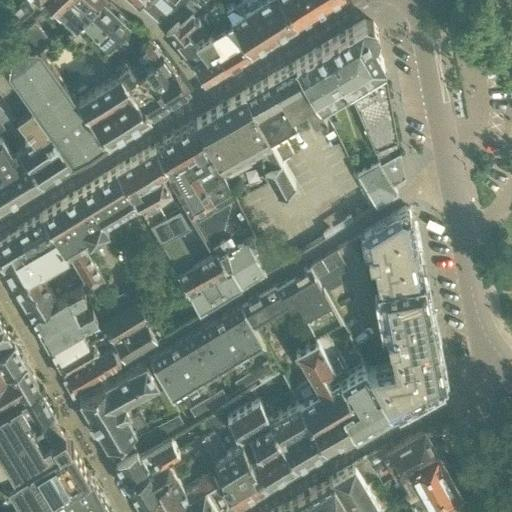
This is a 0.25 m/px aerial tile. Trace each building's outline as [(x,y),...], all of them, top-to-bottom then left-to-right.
[(22,0),(9,13),(14,19),(15,18),(17,21),(34,5),(38,0),(22,0)] [(62,0),(57,6),(71,20),(76,25),(77,25),(99,0),(62,0)] [(118,8),(109,0),(99,0),(77,25),(82,32),(90,40),(118,8)] [(158,19),(159,18),(175,0),(137,0),(158,19)] [(175,0),(159,18),(168,27),(176,19),(180,22),(192,11),(193,11),(197,8),(206,0),(210,0),(212,2),(214,0),(175,0)] [(198,13),(200,16),(211,30),(217,43),(215,44),(228,64),(251,50),(232,19),(230,18),(224,8),(217,0),(214,0),(212,2),(200,12),(198,13)] [(232,19),(251,50),(296,21),(284,0),(246,0),(236,7),(232,2),(224,8),(230,18),(232,19)] [(284,0),(296,21),(330,0),(284,0)] [(132,21),(118,8),(90,40),(94,44),(102,53),(132,21)] [(166,28),(177,42),(187,32),(185,30),(200,16),(198,13),(200,12),(197,8),(193,11),(192,11),(180,22),(176,19),(168,27),(166,28)] [(204,53),(192,60),(204,78),(228,64),(215,44),(217,43),(211,30),(200,16),(185,30),(187,32),(204,53)] [(0,48),(0,58),(73,160),(84,153),(85,155),(87,154),(86,152),(92,148),(93,150),(96,148),(95,147),(106,140),(77,99),(39,47),(50,37),(50,36),(35,18),(0,48)] [(321,45),(349,92),(351,95),(374,150),(398,140),(385,71),(381,64),(382,63),(382,62),(383,60),(372,41),(375,38),(377,30),(373,22),(365,20),(364,20),(321,45)] [(192,59),(192,60),(204,53),(187,32),(177,42),(192,59)] [(145,66),(169,101),(181,94),(189,88),(156,43),(149,36),(139,46),(148,55),(141,62),(145,66)] [(321,45),(295,61),(319,102),(322,108),(349,92),(321,45)] [(18,146),(43,179),(63,166),(63,167),(70,162),(69,162),(73,160),(0,58),(0,90),(4,98),(33,136),(20,144),(18,146)] [(119,73),(149,114),(169,101),(145,66),(137,72),(127,59),(115,69),(119,73)] [(295,61),(245,91),(282,158),(293,152),(279,127),(309,110),(322,133),(333,127),(322,108),(319,102),(295,61)] [(77,99),(106,140),(109,138),(109,139),(124,129),(124,130),(131,125),(149,114),(119,73),(101,84),(77,99)] [(219,106),(196,119),(225,176),(249,163),(243,154),(262,143),(267,151),(261,154),(264,160),(261,161),(277,190),(295,180),(282,158),(245,91),(230,100),(229,99),(218,106),(219,106)] [(116,167),(117,167),(137,201),(149,224),(166,216),(155,199),(171,189),(163,173),(166,170),(186,205),(213,249),(218,247),(241,286),(266,271),(265,270),(253,247),(259,244),(256,239),(256,237),(252,230),(248,223),(249,223),(248,221),(248,222),(244,214),(245,214),(244,213),(243,213),(240,206),(239,204),(236,197),(235,195),(231,188),(232,188),(231,187),(227,180),(227,179),(227,178),(226,178),(225,176),(196,119),(170,134),(169,133),(164,136),(165,137),(148,148),(144,151),(143,151),(142,151),(142,152),(137,155),(137,154),(135,155),(136,156),(131,158),(129,159),(125,162),(123,163),(119,166),(118,165),(116,167)] [(0,121),(0,187),(9,199),(11,198),(17,194),(35,183),(36,183),(37,183),(40,181),(42,180),(43,179),(18,146),(12,149),(10,146),(1,133),(6,130),(0,121)] [(356,172),(376,204),(397,191),(392,183),(404,176),(400,151),(380,163),(378,160),(356,172)] [(67,197),(41,213),(67,254),(86,287),(88,291),(103,282),(105,281),(82,243),(108,227),(104,221),(137,201),(117,167),(74,193),(74,192),(66,197),(67,197)] [(0,204),(9,199),(0,187),(0,204)] [(166,216),(149,224),(166,252),(179,276),(199,311),(241,286),(218,247),(213,249),(186,205),(166,216)] [(363,361),(390,406),(392,405),(391,405),(440,379),(443,378),(442,375),(438,355),(438,352),(437,352),(434,335),(436,334),(433,322),(432,322),(432,321),(431,321),(428,305),(429,305),(428,302),(424,282),(424,279),(423,279),(418,252),(421,249),(420,243),(416,242),(409,207),(404,205),(363,230),(367,251),(369,262),(373,261),(378,288),(378,290),(379,290),(387,332),(386,332),(388,342),(389,342),(393,363),(369,367),(366,362),(365,362),(364,360),(363,361)] [(16,287),(32,313),(57,298),(40,271),(67,254),(41,213),(16,228),(6,235),(0,238),(0,259),(2,263),(16,287)] [(269,238),(259,244),(253,247),(265,270),(282,260),(269,238)] [(310,264),(316,275),(343,260),(335,248),(310,264)] [(312,330),(316,336),(317,338),(351,397),(340,404),(354,427),(365,421),(366,421),(366,420),(372,417),(373,416),(389,406),(390,407),(390,406),(363,361),(361,362),(362,363),(348,371),(346,367),(347,367),(338,350),(326,328),(342,320),(322,283),(321,284),(316,275),(310,264),(276,285),(275,283),(223,313),(213,319),(178,341),(177,340),(168,346),(149,357),(172,396),(264,341),(254,323),(273,311),(287,302),(289,305),(289,307),(291,306),(297,302),(302,311),(303,313),(307,320),(308,322),(311,328),(312,330)] [(39,325),(41,328),(75,309),(71,302),(84,295),(79,287),(66,292),(57,298),(32,313),(38,324),(38,325),(39,325)] [(114,297),(121,309),(132,302),(125,290),(114,297)] [(121,309),(103,319),(114,338),(124,356),(156,337),(156,336),(163,331),(144,295),(132,302),(121,309)] [(43,333),(49,344),(82,324),(82,323),(96,315),(91,307),(77,315),(75,309),(41,328),(43,331),(43,332),(42,332),(43,333)] [(0,343),(11,337),(0,317),(0,343)] [(49,344),(57,358),(104,331),(99,323),(83,332),(80,326),(83,325),(82,324),(49,344)] [(57,358),(64,371),(101,350),(97,343),(104,339),(106,342),(109,340),(104,331),(57,358)] [(290,386),(298,398),(326,445),(354,427),(340,404),(351,397),(317,338),(316,336),(316,338),(316,339),(298,349),(296,350),(297,352),(310,374),(290,386)] [(0,380),(7,376),(5,373),(26,363),(14,341),(0,349),(0,380)] [(101,350),(64,371),(72,386),(120,359),(112,343),(101,350)] [(98,428),(108,446),(129,434),(147,424),(139,410),(132,414),(129,409),(130,409),(125,401),(158,382),(145,361),(129,370),(80,398),(91,417),(87,419),(94,430),(98,428)] [(234,380),(239,388),(271,369),(266,361),(234,380)] [(7,376),(0,380),(0,403),(8,398),(37,381),(26,363),(5,373),(7,376)] [(25,511),(28,511),(40,505),(91,475),(90,474),(89,473),(72,442),(71,443),(70,442),(70,441),(66,434),(64,430),(59,422),(57,418),(52,410),(53,410),(41,388),(40,388),(40,387),(19,399),(0,410),(0,475),(4,483),(7,482),(25,511)] [(189,408),(194,416),(226,396),(221,388),(189,408)] [(227,416),(242,441),(266,481),(326,445),(298,398),(272,414),(270,411),(270,409),(267,404),(266,403),(261,395),(227,416)] [(208,430),(212,428),(223,421),(216,409),(201,419),(208,430)] [(108,446),(127,479),(150,466),(144,457),(151,453),(156,463),(167,457),(179,450),(170,435),(184,427),(178,414),(132,438),(129,434),(108,446)] [(222,473),(220,475),(236,500),(266,481),(242,441),(226,451),(212,428),(208,430),(206,431),(200,435),(213,458),(222,473)] [(381,447),(366,455),(375,469),(388,461),(388,462),(390,462),(397,474),(437,451),(431,441),(433,438),(429,431),(425,430),(424,429),(383,452),(381,447)] [(438,454),(437,451),(397,474),(397,475),(396,475),(410,497),(449,473),(444,465),(446,462),(442,455),(438,454)] [(284,511),(382,511),(381,509),(366,484),(377,473),(375,469),(366,455),(332,476),(281,506),(284,511)] [(127,479),(139,499),(158,487),(156,482),(175,471),(167,457),(156,463),(150,466),(127,479)] [(146,511),(161,511),(220,475),(222,473),(213,458),(218,466),(197,479),(198,480),(184,487),(175,471),(156,482),(158,487),(139,499),(146,511)] [(453,481),(449,473),(410,497),(419,511),(433,511),(436,510),(459,496),(461,495),(460,492),(461,489),(457,482),(453,481)] [(43,511),(73,511),(79,509),(81,511),(82,511),(104,499),(91,475),(40,505),(43,511)] [(220,475),(161,511),(214,511),(218,510),(204,488),(211,484),(225,506),(236,500),(220,475)] [(464,505),(459,496),(436,510),(437,511),(457,511),(457,510),(464,505)] [(110,511),(105,503),(104,499),(82,511),(110,511)]
